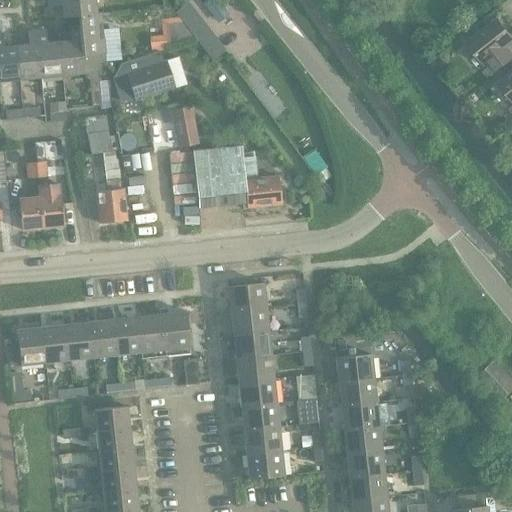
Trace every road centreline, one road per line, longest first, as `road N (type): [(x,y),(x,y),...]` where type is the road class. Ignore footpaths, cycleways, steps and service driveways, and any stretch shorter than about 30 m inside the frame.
road 1 (residential): [(0,272),(346,236),(410,188)]
road 2 (residential): [(410,188),(266,0)]
road 3 (residential): [(511,309),(410,188)]
road 4 (unknown): [(336,511),(318,374)]
